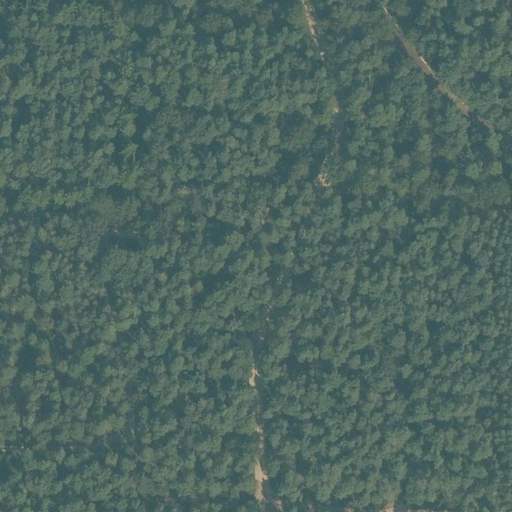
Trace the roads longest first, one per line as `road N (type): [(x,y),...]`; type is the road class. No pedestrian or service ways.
road 1 (track): [(392,511),(143,492),(96,225),(0,218)]
road 2 (track): [(255,511),(255,327),(305,242),(323,193),(333,99),(307,0)]
road 3 (track): [(96,225),(254,236),(293,190),(511,216)]
road 4 (track): [(366,0),(427,97),(511,147)]
road 5 (track): [(0,450),(134,442)]
